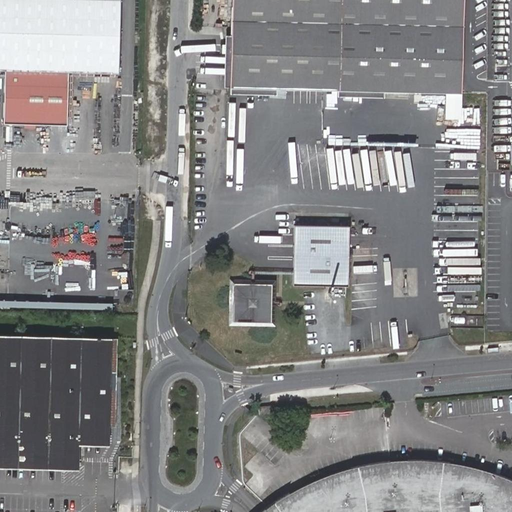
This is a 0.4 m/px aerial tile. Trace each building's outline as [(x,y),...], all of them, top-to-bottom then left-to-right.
[(0,0),(0,68),(118,72),(120,0),(0,0)] [(232,0),(229,86),(463,90),(464,0),(232,0)] [(348,228),(294,227),(293,287),(348,288),(348,228)] [(273,324),(273,284),(233,283),(233,323),(273,324)] [(108,420),(109,334),(0,331),(0,458),(76,460),(78,436),(107,437),(108,420)] [(116,334),(109,334),(108,420),(114,421),(116,334)] [(511,511),(511,480),(494,474),(473,467),(443,462),(413,459),(389,461),(367,464),(344,470),(318,479),(296,489),(271,505),(260,511),(511,511)]
